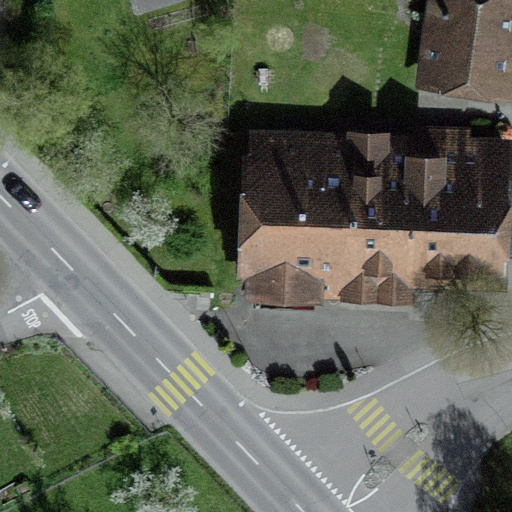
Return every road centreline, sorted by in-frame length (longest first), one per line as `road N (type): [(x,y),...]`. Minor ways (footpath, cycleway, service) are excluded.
road 1 (secondary): [(306,511),(74,273)]
road 2 (residential): [(338,511),(397,450),(452,410),(511,381)]
